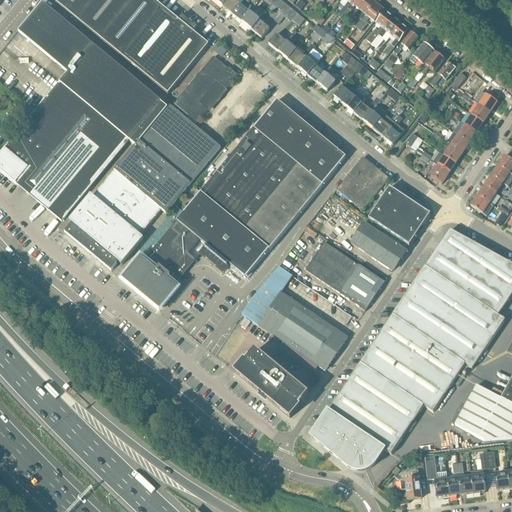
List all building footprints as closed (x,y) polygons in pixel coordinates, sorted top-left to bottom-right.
[(78,22),(95,0),(57,0),(55,3),(78,22)] [(101,40),(133,0),(95,0),(78,22),(101,40)] [(123,58),(163,9),(152,0),(133,0),(101,40),(123,58)] [(232,0),(228,0),(222,8),(232,16),(240,6),(232,0)] [(280,11),(285,4),(279,0),(275,0),(272,5),(280,11)] [(344,0),(348,3),(344,8),(337,16),(340,19),(355,0),(344,0)] [(359,11),(368,0),(355,0),(340,19),(338,22),(341,25),(355,8),(359,11)] [(357,29),(376,5),(370,0),(368,0),(359,11),(363,14),(353,26),(357,29)] [(300,2),(295,7),(301,11),(305,6),(300,2)] [(285,18),(291,10),(285,4),(280,11),(282,13),(280,14),(285,18)] [(129,141),(136,146),(168,108),(43,5),(19,33),(68,74),(60,83),(129,141)] [(374,23),(384,11),(376,5),(357,29),(361,33),(366,27),(368,24),(367,23),(369,20),(374,23)] [(242,23),(250,14),(240,6),(232,16),(242,23)] [(145,76),(176,40),(190,23),(182,16),(178,21),(163,9),(123,58),(145,76)] [(291,20),(292,21),(297,14),(291,10),(285,18),(289,22),(291,20)] [(385,13),(375,25),(380,29),(378,31),(376,30),(366,41),(371,45),(372,44),(379,36),(393,19),(385,13)] [(250,14),(242,23),(251,31),(259,22),(250,14)] [(300,27),(305,21),(297,14),(292,21),(300,27)] [(319,17),(315,22),(321,26),(325,21),(319,17)] [(387,34),(391,37),(401,25),(393,19),(379,36),(382,39),(387,34)] [(259,22),(251,31),(262,40),(270,30),(259,22)] [(190,23),(176,40),(145,76),(168,95),(208,46),(193,33),(197,29),(190,23)] [(387,57),(408,31),(401,25),(391,37),(395,41),(384,54),(387,57)] [(331,31),(327,35),(333,39),(336,35),(331,31)] [(404,48),(409,52),(418,40),(410,33),(394,54),(397,57),(404,48)] [(278,53),(286,43),(276,35),(268,45),(278,53)] [(326,35),(323,38),(330,44),(331,42),(333,40),(326,35)] [(372,44),(371,45),(375,48),(382,39),(379,36),(372,44)] [(286,43),(278,53),(288,61),(296,51),(291,47),(297,41),(292,37),(286,43)] [(344,45),(351,51),(355,46),(348,40),(344,45)] [(424,44),(410,62),(414,65),(417,62),(423,66),(434,53),(424,44)] [(309,55),(310,55),(315,48),(312,45),(306,52),(309,55)] [(359,61),(361,59),(363,57),(354,50),(351,54),(359,61)] [(296,51),(288,61),(298,69),(306,59),(296,51)] [(414,87),(418,82),(418,83),(423,76),(424,77),(430,70),(435,74),(445,62),(435,54),(414,79),(411,84),(414,87)] [(306,59),(298,69),(307,77),(319,63),(310,55),(309,55),(306,59)] [(345,64),(351,58),(348,55),(342,62),(345,64)] [(393,55),(389,60),(394,65),(398,59),(393,55)] [(214,58),(174,105),(188,117),(187,118),(196,125),(208,111),(199,104),(217,83),(225,90),(237,76),(229,69),(228,70),(214,58)] [(345,67),(350,71),(357,63),(351,58),(345,64),(347,66),(345,67)] [(378,68),(380,67),(372,60),(368,65),(376,71),(378,68)] [(319,63),(307,77),(317,85),(325,75),(316,67),(319,63)] [(357,63),(350,71),(355,75),(356,73),(357,74),(363,68),(357,63)] [(442,78),(446,82),(456,70),(447,63),(429,85),(434,88),(442,78)] [(325,75),(317,85),(327,93),(335,83),(329,78),(334,72),(330,68),(325,75)] [(363,68),(357,74),(366,82),(372,75),(363,68)] [(380,70),(376,75),(387,84),(391,79),(380,70)] [(400,70),(394,77),(399,81),(405,74),(400,70)] [(467,79),(461,75),(451,87),(457,92),(467,79)] [(129,141),(60,83),(0,155),(0,172),(62,223),(129,141)] [(428,87),(422,94),(428,99),(434,92),(428,87)] [(344,107),(356,92),(351,88),(347,93),(342,89),(334,98),(344,107)] [(395,103),(400,97),(390,89),(385,95),(395,103)] [(356,92),(344,107),(353,114),(354,115),(362,105),(366,100),(356,92)] [(463,96),(470,101),(473,98),(465,93),(463,96)] [(383,98),(380,96),(372,105),(375,108),(376,106),(376,107),(377,107),(383,98)] [(478,106),(490,115),(497,104),(485,96),(478,106)] [(418,99),(413,105),(420,110),(426,102),(420,97),(418,100),(418,99)] [(449,101),(443,97),(436,107),(442,111),(449,101)] [(183,214),(171,229),(179,236),(173,243),(180,250),(192,235),(200,241),(206,246),(206,247),(200,254),(223,273),(229,265),(230,266),(246,279),(269,252),(323,187),(323,186),(330,178),(346,159),(320,137),(277,102),(271,109),(254,129),(202,193),(201,194),(200,194),(199,194),(183,214)] [(362,105),(354,115),(363,122),(371,113),(362,105)] [(72,224),(64,233),(111,272),(118,263),(122,266),(143,240),(140,237),(161,211),(166,215),(221,149),(169,106),(168,108),(136,146),(115,172),(93,198),(91,196),(69,222),(72,224)] [(371,113),(363,122),(373,130),(381,121),(385,116),(386,114),(377,107),(376,106),(375,108),(371,113)] [(490,115),(478,106),(471,116),(471,117),(483,125),(490,115)] [(401,107),(397,112),(401,116),(405,111),(401,107)] [(395,124),(400,117),(396,114),(391,121),(395,124)] [(423,114),(419,120),(420,121),(424,124),(428,118),(424,115),(423,114)] [(476,135),(483,125),(471,117),(467,114),(460,124),(464,127),(476,135)] [(381,121),(373,130),(383,138),(391,129),(395,124),(391,121),(385,116),(381,121)] [(450,116),(447,119),(455,124),(457,121),(450,116)] [(400,117),(395,124),(398,126),(403,120),(400,117)] [(393,147),(401,137),(405,132),(398,126),(395,124),(391,129),(383,138),(393,147)] [(476,135),(464,127),(458,136),(457,137),(469,145),(476,135)] [(435,137),(443,142),(445,138),(438,133),(435,137)] [(469,145),(457,137),(453,134),(449,140),(446,144),(462,155),(469,145)] [(406,145),(411,149),(418,139),(412,135),(406,145)] [(462,155),(446,144),(439,154),(456,165),(462,155)] [(422,157),(429,162),(432,158),(424,153),(422,157)] [(436,167),(449,175),(456,165),(439,154),(433,164),(437,166),(436,167)] [(511,161),(505,157),(498,167),(511,176),(511,161)] [(336,191),(363,212),(389,180),(363,158),(336,191)] [(449,175),(436,167),(430,177),(442,185),(449,175)] [(511,176),(498,167),(491,177),(503,185),(508,188),(511,181),(511,176)] [(503,185),(491,177),(484,187),(497,195),(503,185)] [(497,195),(484,187),(478,197),(493,207),(494,207),(490,205),(497,195)] [(430,216),(390,189),(368,220),(409,247),(430,216)] [(493,207),(478,197),(471,207),(486,218),(493,207)] [(502,213),(507,217),(510,213),(499,206),(497,211),(501,214),(502,213)] [(141,259),(122,281),(159,312),(178,290),(174,287),(177,284),(178,283),(177,283),(183,276),(183,277),(184,276),(183,276),(189,269),(190,268),(189,268),(195,262),(196,261),(189,255),(188,256),(180,250),(173,243),(179,236),(171,229),(183,214),(176,208),(139,252),(147,259),(144,262),(141,259)] [(502,213),(501,214),(495,224),(500,227),(507,217),(502,213)] [(363,224),(350,244),(393,273),(406,252),(363,224)] [(434,255),(426,266),(498,317),(504,309),(511,296),(511,265),(467,241),(450,231),(441,245),(440,246),(435,253),(434,255)] [(324,244),(305,272),(365,313),(384,284),(324,244)] [(418,279),(393,316),(466,365),(466,366),(472,370),(505,321),(498,317),(426,266),(421,274),(419,277),(418,279)] [(259,327),(258,328),(283,344),(279,350),(314,374),(318,368),(325,372),(348,339),(281,294),(259,327)] [(388,323),(360,365),(424,408),(433,414),(466,366),(466,365),(393,316),(392,317),(388,323)] [(511,345),(507,353),(511,355),(511,361),(511,362),(511,379),(501,400),(476,387),(455,426),(484,442),(511,440),(511,345)] [(290,419),(308,397),(255,352),(236,375),(290,419)] [(318,427),(311,438),(348,469),(348,470),(349,470),(352,471),(357,473),(362,473),(367,471),(371,469),(374,466),(377,462),(384,451),(391,456),(422,411),(424,408),(360,365),(358,368),(356,370),(327,414),(318,427)] [(309,383),(315,387),(320,380),(313,375),(309,383)] [(489,470),(487,454),(480,455),(482,471),(489,470)] [(438,481),(435,455),(425,457),(428,482),(438,481)] [(401,472),(396,468),(392,473),(397,477),(401,472)] [(413,479),(405,480),(405,482),(400,482),(401,491),(406,491),(408,502),(421,500),(418,472),(412,473),(413,479)] [(471,473),(471,477),(472,477),(474,494),(485,493),(483,476),(483,472),(471,473)] [(510,490),(508,473),(495,474),(497,491),(510,490)] [(472,477),(471,477),(460,478),(462,496),(474,494),(472,477)] [(462,496),(460,478),(448,480),(450,497),(462,496)] [(450,497),(448,480),(435,482),(437,499),(450,497)]
